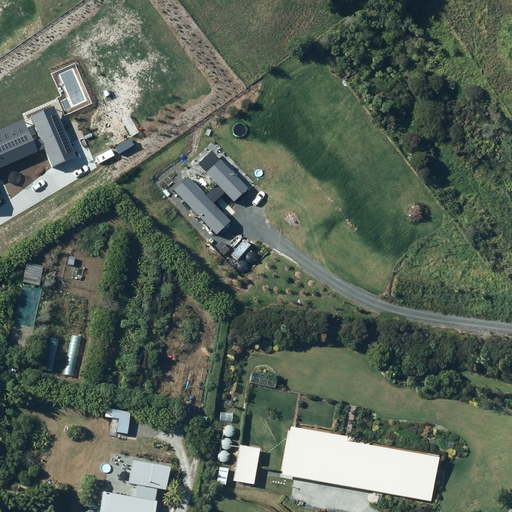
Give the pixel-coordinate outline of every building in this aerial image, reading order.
[(205,196),(187,177),(173,191),(216,235),(230,222),(213,204),(225,193),(234,203),(248,189),(219,159),(205,172),(217,185),(205,196)] [(251,246),(244,240),(230,255),(236,261),(251,246)] [(170,264),(149,260),(126,388),(148,392),(170,264)] [(43,265),(26,262),(22,281),(39,285),(43,265)] [(20,285),(7,351),(26,355),(40,290),(20,285)] [(2,386),(3,386),(3,387),(12,389),(13,384),(11,384),(14,370),(8,368),(8,370),(5,370),(2,386)] [(114,407),(103,407),(103,421),(113,421),(114,407)] [(131,420),(117,419),(116,435),(129,436),(131,420)] [(440,456),(291,428),(282,475),(431,503),(440,456)] [(261,451),(240,446),(233,481),(254,485),(261,451)] [(96,511),(152,511),(155,502),(153,501),(155,489),(163,490),(166,470),(170,471),(171,463),(110,453),(104,488),(101,487),(96,511)]
